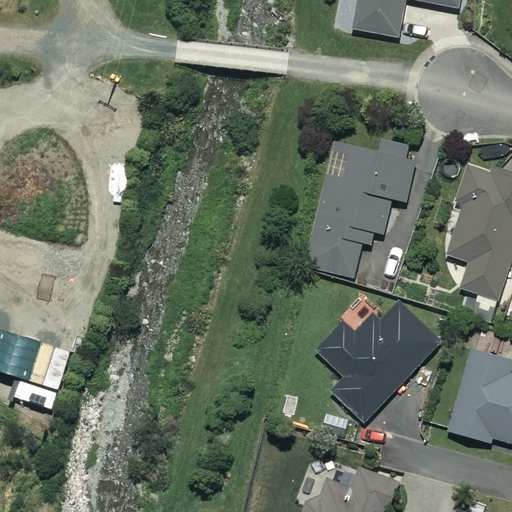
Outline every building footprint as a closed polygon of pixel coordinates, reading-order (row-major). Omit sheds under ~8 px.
[(458,0),(356,0),(351,28),(396,37),(398,28),(403,0),(417,0),(456,8),(458,0)] [(376,234),(383,235),(392,197),(405,200),(418,147),(352,131),(350,140),(341,176),(327,173),(304,269),(352,281),(362,241),(373,244),(376,234)] [(511,173),(468,164),(447,255),(469,260),(462,289),(501,298),(511,249),(511,173)] [(439,343),(397,303),(380,321),(373,313),(354,333),(342,321),(315,350),(344,377),(331,392),(363,422),(439,343)] [(449,430),(494,441),(495,438),(511,442),(511,373),(507,372),(510,359),(470,348),(449,430)] [(385,511),(396,483),(358,468),(350,487),(320,476),(305,511),(385,511)]
